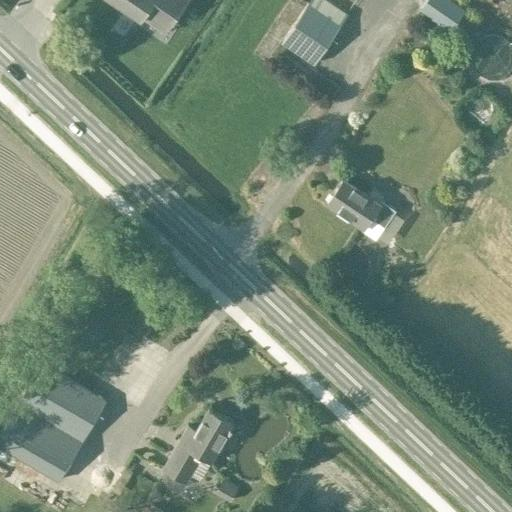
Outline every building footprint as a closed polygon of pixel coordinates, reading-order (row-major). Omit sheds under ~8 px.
[(113,0),(141,18),(147,9),(170,25),(186,0),(113,0)] [(450,31),(465,9),(452,0),(425,0),(419,10),(450,31)] [(314,64),(340,25),(308,3),(282,42),(314,64)] [(395,210),(381,200),(379,203),(343,179),(327,202),(364,227),(361,230),(375,239),(395,210)] [(0,446),(58,481),(106,400),(41,362),(0,431),(0,446)] [(202,456),(211,461),(233,422),(209,408),(196,430),(188,425),(162,469),(186,482),(202,456)] [(19,511),(65,511),(66,511),(20,489),(17,496),(21,499),(16,510),(19,511)]
